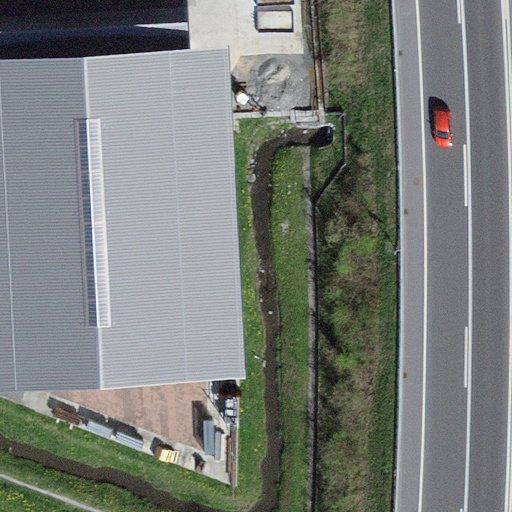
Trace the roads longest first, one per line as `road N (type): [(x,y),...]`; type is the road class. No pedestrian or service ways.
road 1 (trunk): [(480,0),(511,195)]
road 2 (trunk): [(509,511),(511,367)]
